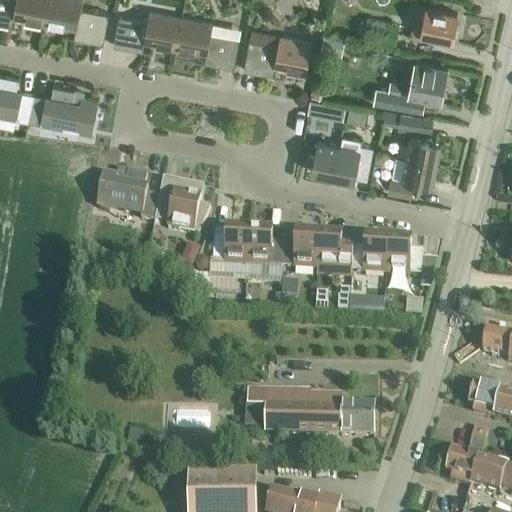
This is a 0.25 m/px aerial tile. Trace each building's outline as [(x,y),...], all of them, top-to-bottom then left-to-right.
[(44,25),(48,0),(0,0),(0,23),(12,26),(14,16),(21,17),(20,20),(44,25)] [(48,0),(44,25),(68,29),(68,26),(75,28),(73,37),(103,43),(109,14),(80,8),(81,0),(48,0)] [(411,33),(451,41),(457,13),(416,5),(411,33)] [(175,49),(181,17),(149,11),(147,21),(119,15),(113,45),(143,51),(144,41),(151,42),(151,45),(175,49)] [(181,17),(175,49),(198,54),(199,51),(206,52),(204,62),(234,68),(239,38),(211,33),(213,23),(181,17)] [(362,39),(394,45),(397,32),(389,30),(390,24),(366,19),(362,39)] [(281,69),(306,74),(312,42),(251,30),(243,69),(273,75),(275,65),(282,67),(281,69)] [(376,87),(373,103),(423,112),(425,102),(439,105),(446,67),(415,61),(410,85),(391,81),(389,90),(376,87)] [(0,116),(27,122),(33,94),(16,91),(18,79),(0,75),(0,116)] [(33,94),(27,122),(91,134),(97,101),(80,97),(82,91),(52,86),(50,97),(33,94)] [(399,125),(430,130),(432,119),(401,113),(399,125)] [(406,158),(437,164),(441,142),(410,136),(406,158)] [(333,176),(339,145),(317,141),(311,172),(333,176)] [(339,145),(333,176),(355,180),(355,177),(367,179),(373,147),(360,145),(359,149),(339,145)] [(372,172),(383,174),(386,165),(383,164),(385,153),(377,151),(372,172)] [(437,164),(406,158),(395,155),(391,177),(433,185),(437,164)] [(155,222),(160,198),(147,195),(148,189),(145,188),(147,176),(121,171),(120,177),(103,174),(97,208),(142,216),(141,220),(155,222)] [(160,198),(155,222),(168,225),(167,229),(199,236),(210,209),(200,205),(204,187),(163,180),(160,198)] [(247,267),(249,232),(226,231),(226,240),(214,239),(212,265),(224,265),(224,266),(247,267)] [(282,269),(283,244),(272,243),(272,233),(249,232),(247,267),(270,269),(270,268),(282,269)] [(317,271),(319,236),(296,235),(296,244),(283,244),(282,269),(294,270),(317,271)] [(352,273),(353,248),(341,247),(342,238),(319,236),(317,271),(340,273),(340,272),(352,273)] [(387,276),(389,240),(366,239),(365,249),(353,248),(352,273),(364,274),(387,276)] [(389,240),(387,276),(409,277),(422,277),(423,252),(411,251),(412,242),(389,240)] [(408,301),(426,302),(427,286),(409,285),(408,301)] [(342,299),(338,299),(338,313),(349,313),(349,299),(342,299)] [(421,304),(406,303),(405,319),(420,320),(421,304)] [(509,363),(511,363),(511,335),(487,331),(483,353),(510,358),(509,363)] [(511,395),(473,385),(468,405),(473,407),(472,413),(493,419),(493,418),(511,423),(511,395)] [(329,437),(373,438),(374,406),(341,406),(341,396),(310,396),(310,392),(247,391),(247,408),(266,408),(266,436),(329,437)] [(470,451),(481,454),(485,443),(473,440),(470,451)] [(501,489),(511,492),(511,469),(452,451),(446,473),(452,474),(450,481),(471,488),(472,485),(500,493),(501,489)] [(188,473),(187,511),(256,511),(256,472),(188,473)] [(319,499),(318,502),(271,490),(265,511),(337,511),(340,504),(319,499)]
